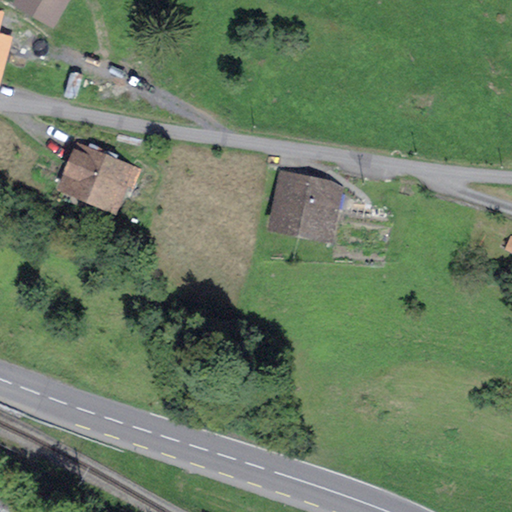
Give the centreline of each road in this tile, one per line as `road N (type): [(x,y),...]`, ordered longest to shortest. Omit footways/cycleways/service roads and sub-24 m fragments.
road 1 (residential): [(0,105),(143,133),(511,179)]
road 2 (secondary): [(387,511),(0,375)]
